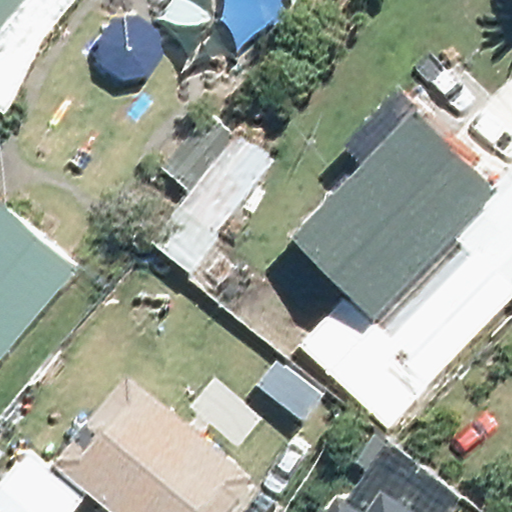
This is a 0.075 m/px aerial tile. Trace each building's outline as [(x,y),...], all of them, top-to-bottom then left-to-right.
[(0,0),(0,26),(22,0),(0,0)] [(271,239),(345,317),(485,185),(410,107),(271,239)] [(147,252),(188,282),(269,172),(228,142),(147,252)] [(0,360),(79,263),(8,207),(0,217),(0,360)] [(511,295),(478,261),(386,349),(430,395),(511,315),(511,295)] [(214,511),(243,477),(124,381),(41,484),(75,511),(214,511)] [(347,483),(328,511),(451,511),(375,462),(357,489),(347,483)]
